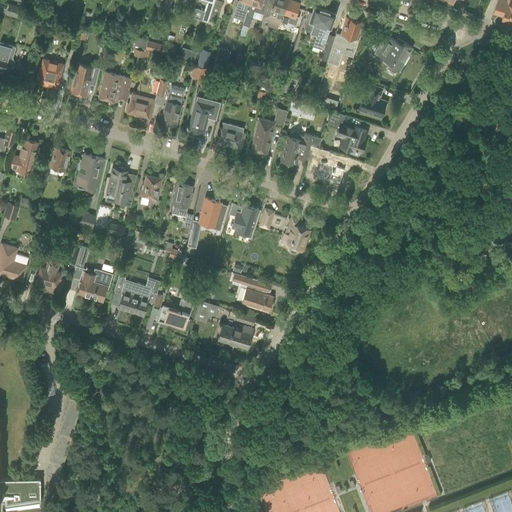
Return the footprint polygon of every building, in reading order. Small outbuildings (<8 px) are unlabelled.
[(209,16),(214,0),(203,0),(206,1),(203,11),(204,11),(201,20),(207,22),(209,16)] [(214,0),(209,16),(216,18),(221,0),(214,0)] [(238,0),(233,16),(244,19),(245,15),(249,0),(238,0)] [(244,19),(242,23),(242,24),(238,36),(243,38),(250,17),(252,17),(254,10),(263,13),(265,6),(260,5),(261,0),(249,0),(245,15),(244,19)] [(267,0),(265,6),(263,13),(261,19),(268,21),(269,19),(279,23),(287,0),(267,0)] [(287,0),(281,18),(285,19),(284,21),(296,24),(299,16),(295,15),(300,0),(298,0),(287,0)] [(511,2),(503,0),(497,0),(495,8),(504,11),(501,18),(511,21),(511,2)] [(9,4),(6,12),(22,17),(22,15),(24,8),(9,4)] [(309,11),(303,29),(316,33),(324,9),(321,8),(321,7),(314,5),(311,12),(309,11)] [(24,8),(22,15),(31,17),(32,14),(33,11),(24,8)] [(316,33),(312,46),(323,49),(320,57),(327,59),(334,36),(328,34),(330,27),(335,12),(327,9),(327,10),(324,9),(316,33)] [(31,17),(29,24),(40,27),(43,17),(32,14),(31,17)] [(327,59),(326,61),(327,61),(337,64),(344,45),(354,48),(357,39),(354,38),(355,37),(355,36),(358,27),(359,24),(360,21),(358,20),(357,19),(351,17),(350,17),(347,17),(348,17),(347,20),(346,22),(343,32),(342,32),(342,33),(343,33),(342,35),(336,33),(336,32),(334,36),(327,59)] [(109,35),(112,28),(105,25),(102,33),(109,35)] [(372,38),(370,41),(385,50),(381,57),(390,62),(389,65),(398,71),(402,64),(404,65),(410,56),(408,54),(412,47),(403,41),(402,43),(389,36),(377,29),(372,38)] [(73,35),(70,45),(70,47),(76,49),(79,37),(81,31),(77,30),(75,36),(73,35)] [(127,42),(126,44),(140,48),(145,49),(145,47),(146,42),(128,37),(127,42)] [(147,39),(147,41),(145,47),(162,51),(164,44),(147,39)] [(0,72),(3,73),(4,69),(9,70),(13,68),(15,63),(12,59),(16,47),(0,42),(0,72)] [(202,47),(197,62),(206,65),(211,50),(202,47)] [(229,50),(218,47),(214,62),(224,65),(229,50)] [(181,49),(179,56),(193,61),(195,53),(181,49)] [(39,67),(38,72),(36,82),(57,87),(63,64),(43,59),(40,67),(39,67)] [(77,92),(85,94),(89,79),(96,81),(98,71),(91,70),(92,66),(77,62),(70,91),(71,91),(71,92),(77,94),(77,92)] [(351,73),(355,74),(360,67),(354,63),(351,73)] [(197,76),(199,67),(193,66),(190,75),(197,76)] [(199,67),(197,76),(195,82),(202,84),(206,69),(199,67)] [(118,94),(117,98),(126,100),(132,77),(123,75),(123,76),(120,75),(120,74),(105,71),(98,98),(113,101),(115,93),(118,94)] [(262,78),(259,86),(272,90),(278,92),(281,84),(262,78)] [(284,78),(280,90),(286,92),(290,80),(284,78)] [(158,79),(154,94),(162,96),(166,81),(158,79)] [(363,93),(358,108),(380,116),(383,108),(384,109),(386,103),(385,102),(385,100),(378,98),(379,94),(380,94),(382,88),(370,84),(366,94),(363,93)] [(166,100),(163,111),(161,121),(176,125),(181,104),(183,96),(168,92),(166,100)] [(131,97),(130,102),(130,103),(127,102),(125,111),(150,118),(155,99),(143,95),(142,100),(131,97)] [(197,96),(188,128),(203,132),(207,118),(215,120),(220,102),(197,96)] [(321,103),(321,104),(334,108),(336,101),(335,101),(324,98),(322,103),(321,103)] [(280,109),(276,124),(283,126),(287,110),(280,109)] [(332,110),(330,117),(342,121),(344,114),(332,110)] [(259,118),(253,141),(251,150),(266,154),(274,122),(259,118)] [(222,122),(220,132),(217,142),(241,148),(245,133),(236,131),(237,126),(222,122)] [(363,140),(364,137),(363,137),(364,134),(365,134),(366,131),(355,127),(355,128),(340,123),(336,134),(343,137),(340,146),(351,150),(352,149),(361,152),(365,141),(363,140)] [(0,148),(2,149),(3,143),(12,146),(16,131),(7,128),(4,138),(0,136),(0,148)] [(287,135),(281,158),(284,159),(285,161),(289,162),(290,161),(294,162),(296,154),(299,154),(299,157),(307,159),(308,151),(310,144),(315,146),(315,143),(319,144),(320,137),(304,133),(304,134),(304,136),(299,134),(297,132),(292,131),(290,132),(289,135),(287,135)] [(13,154),(11,160),(10,167),(31,172),(39,142),(24,138),(19,156),(13,154)] [(43,159),(38,178),(47,180),(49,174),(56,176),(58,168),(65,170),(70,150),(55,146),(51,161),(43,159)] [(79,159),(77,170),(80,170),(77,182),(78,182),(89,185),(90,181),(96,183),(102,158),(84,154),(82,160),(79,159)] [(321,160),(319,166),(316,175),(339,183),(344,168),(339,167),(340,164),(327,160),(326,162),(321,160)] [(112,167),(107,191),(119,193),(118,199),(125,200),(124,203),(130,205),(134,190),(128,189),(130,181),(125,180),(127,170),(124,169),(125,168),(118,167),(118,168),(112,167)] [(139,182),(137,190),(138,191),(138,192),(139,192),(137,200),(144,202),(145,202),(155,204),(153,213),(161,214),(165,193),(158,191),(160,185),(157,184),(158,176),(152,175),(152,174),(152,172),(151,172),(146,171),(145,171),(144,173),(143,173),(141,181),(140,182),(139,182)] [(172,203),(173,203),(171,211),(185,215),(183,226),(190,228),(193,214),(186,212),(192,186),(177,182),(172,203)] [(21,197),(19,204),(30,207),(32,200),(21,197)] [(198,221),(199,221),(201,222),(212,225),(213,225),(212,227),(220,230),(227,205),(220,203),(220,202),(205,197),(202,208),(201,213),(199,221),(198,221)] [(250,234),(258,209),(243,204),(243,205),(232,202),(229,213),(235,215),(232,226),(235,227),(235,229),(250,234)] [(267,227),(269,221),(273,211),(265,209),(260,225),(267,227)] [(59,210),(58,212),(51,210),(50,215),(61,218),(63,212),(59,210)] [(81,211),(77,223),(92,228),(95,215),(81,211)] [(56,219),(47,216),(44,226),(53,229),(56,219)] [(289,227),(288,229),(285,228),(281,241),(291,245),(290,248),(292,251),(296,253),(299,251),(300,248),(302,249),(309,229),(296,225),(298,219),(292,217),(289,227)] [(111,224),(109,232),(123,235),(125,227),(111,224)] [(147,228),(144,244),(154,246),(156,237),(155,236),(156,230),(147,228)] [(190,228),(186,245),(187,245),(195,247),(199,230),(191,228),(190,228)] [(126,245),(128,238),(124,237),(119,236),(117,242),(126,245)] [(177,249),(171,247),(172,244),(166,242),(164,250),(170,252),(176,254),(177,249)] [(0,243),(0,273),(21,280),(26,265),(20,263),(12,261),(17,247),(0,243)] [(82,267),(89,247),(81,245),(75,265),(82,267)] [(485,253),(468,256),(470,268),(487,265),(485,253)] [(39,267),(42,257),(34,255),(31,264),(39,267)] [(40,267),(39,272),(36,282),(48,285),(48,288),(59,292),(63,279),(59,278),(61,273),(56,271),(60,258),(50,255),(46,268),(40,267)] [(233,263),(231,270),(240,273),(242,266),(233,263)] [(82,278),(81,283),(78,292),(89,296),(88,298),(95,300),(96,298),(98,298),(100,290),(104,291),(106,285),(108,286),(111,275),(110,274),(110,273),(97,269),(96,271),(95,270),(94,273),(84,271),(82,278)] [(265,293),(266,291),(269,292),(272,284),(234,272),(231,280),(246,284),(240,302),(268,310),(272,295),(265,293)] [(143,314),(147,299),(151,288),(124,280),(125,276),(119,274),(114,290),(123,293),(118,307),(130,310),(130,312),(135,313),(136,312),(139,313),(139,312),(143,314)] [(153,304),(151,311),(155,312),(154,315),(164,319),(163,321),(167,323),(183,328),(187,316),(196,289),(195,289),(193,296),(185,293),(184,292),(182,298),(183,298),(180,306),(172,303),(171,307),(160,303),(160,306),(153,304)] [(156,293),(153,304),(160,306),(160,303),(163,295),(156,293)] [(199,300),(193,319),(194,319),(206,322),(208,317),(216,312),(218,305),(199,300)] [(238,312),(235,318),(253,324),(255,317),(238,312)] [(218,338),(218,339),(247,347),(253,328),(245,325),(245,326),(243,330),(239,329),(222,324),(223,324),(219,338),(218,338)] [(86,389),(84,389),(73,386),(70,395),(83,399),(86,389)] [(82,401),(79,400),(69,397),(67,403),(80,407),(82,401)] [(80,407),(67,403),(66,409),(79,413),(80,407)] [(79,413),(66,409),(64,415),(77,419),(79,413)] [(64,415),(62,421),(75,425),(77,419),(64,415)] [(62,421),(60,427),(73,431),(75,425),(62,421)] [(73,431),(60,427),(59,433),(71,437),(73,431)] [(71,437),(59,433),(57,439),(70,443),(71,437)] [(57,439),(55,445),(68,449),(70,443),(57,439)] [(68,449),(55,445),(53,451),(66,455),(68,449)] [(66,455),(53,451),(52,457),(64,461),(66,455)] [(52,457),(50,463),(63,466),(64,461),(52,457)] [(50,463),(48,469),(61,472),(63,466),(50,463)] [(61,472),(48,469),(46,475),(59,478),(61,472)] [(0,500),(0,499),(3,499),(5,509),(40,504),(40,499),(40,478),(0,478),(0,500)]
